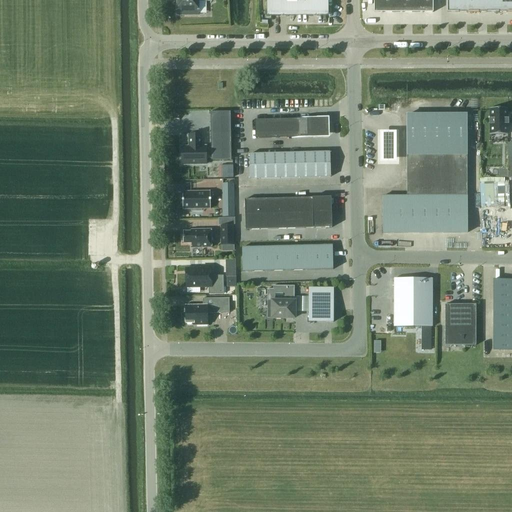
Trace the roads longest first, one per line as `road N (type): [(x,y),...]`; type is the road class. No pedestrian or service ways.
road 1 (tertiary): [(148,350),(143,59),(150,42)]
road 2 (unclassified): [(164,349),(359,351),(358,258)]
road 3 (unclassified): [(358,258),(353,41)]
road 4 (unclassified): [(150,42),(353,41)]
road 5 (tertiary): [(151,511),(148,350)]
road 6 (unclassified): [(353,41),(511,41)]
road 7 (unclassified): [(358,258),(511,258)]
